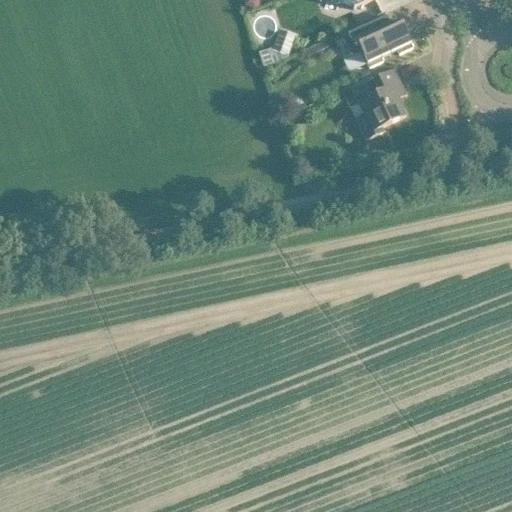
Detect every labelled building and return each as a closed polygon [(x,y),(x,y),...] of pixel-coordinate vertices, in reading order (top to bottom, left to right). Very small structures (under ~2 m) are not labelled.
[(345,0),(344,5),(352,8),(353,12),(378,0),(345,0)] [(387,16),(386,14),(340,35),(351,59),(361,54),(369,71),(383,64),(381,61),(397,54),(398,57),(413,51),(405,33),(406,32),(406,31),(400,33),(395,23),(394,24),(395,26),(392,27),(391,25),(388,26),(384,17),(387,16)] [(278,32),(271,52),(288,58),(295,38),(278,32)] [(326,43),(310,51),(313,56),(328,49),(326,43)] [(395,91),(402,88),(394,72),(343,96),(350,111),(359,107),(367,125),(362,127),(369,142),(384,135),(382,130),(406,119),(398,102),(400,102),(395,91)]
